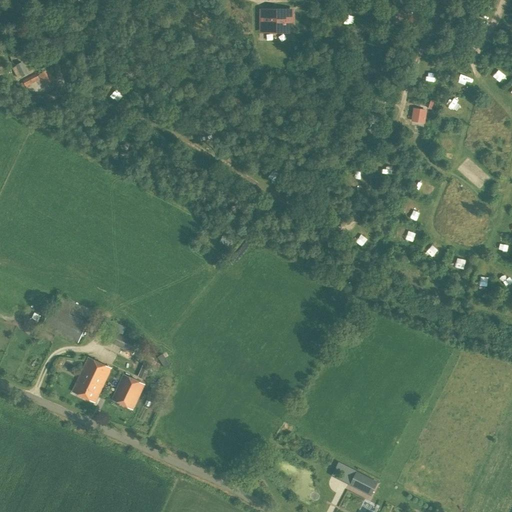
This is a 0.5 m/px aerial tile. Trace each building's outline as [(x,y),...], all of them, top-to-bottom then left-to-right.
[(293,34),(294,9),(260,9),(260,33),(293,34)] [(355,12),(348,20),(358,29),(365,22),(355,12)] [(53,32),(50,29),(45,35),(48,38),(53,32)] [(22,63),(16,66),(22,77),(28,74),(22,63)] [(497,79),(504,73),(497,65),(490,72),(497,79)] [(44,85),(54,79),(48,70),(38,76),(44,85)] [(26,87),(40,80),(36,73),(23,81),(24,82),(26,87)] [(26,87),(24,82),(20,84),(28,98),(30,97),(31,96),(26,87)] [(56,90),(46,95),(51,102),(61,97),(57,89),(56,90)] [(36,97),(30,97),(30,106),(40,106),(41,98),(41,96),(36,95),(36,97)] [(45,105),(51,102),(46,95),(41,98),(45,105)] [(428,110),(414,108),(412,122),(426,124),(428,110)] [(421,191),(431,193),(432,184),(423,182),(421,191)] [(233,240),(224,234),(220,241),(229,247),(233,240)] [(511,256),(511,254),(511,243),(506,240),(501,251),(511,256)] [(249,247),(244,243),(236,253),(241,257),(249,247)] [(460,261),(463,255),(454,251),(451,257),(460,261)] [(78,343),(88,323),(52,305),(42,325),(78,343)] [(108,328),(110,329),(122,334),(123,335),(126,327),(111,320),(108,328)] [(112,330),(107,340),(134,352),(138,343),(137,342),(112,330)] [(94,403),(111,369),(88,357),(71,391),(94,403)] [(148,381),(156,362),(146,357),(137,377),(148,381)] [(133,410),(145,384),(123,374),(111,400),(133,410)] [(349,485),(356,471),(339,462),(332,476),(349,485)] [(371,496),(378,482),(356,471),(349,485),(371,496)] [(368,500),(363,503),(367,509),(372,505),(368,500)]
